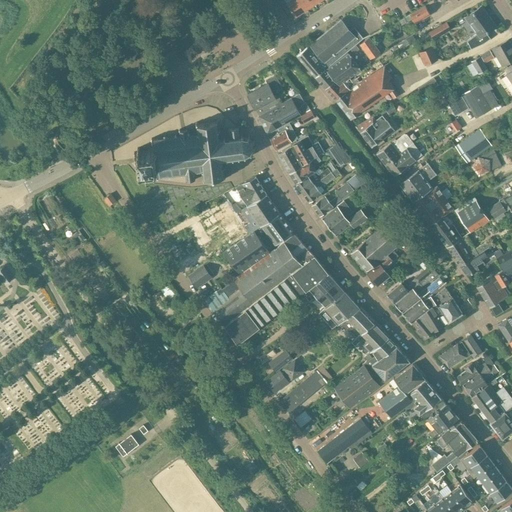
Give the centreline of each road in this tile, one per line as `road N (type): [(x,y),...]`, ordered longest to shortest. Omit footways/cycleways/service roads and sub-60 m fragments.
road 1 (residential): [(354,511),(94,154)]
road 2 (residential): [(247,511),(15,193)]
road 3 (tertiary): [(426,359),(306,220),(225,75)]
road 4 (tertiary): [(94,154),(225,75)]
road 5 (tertiary): [(511,466),(426,359)]
